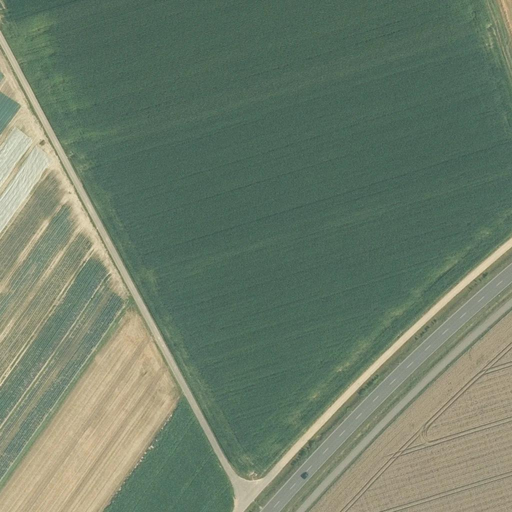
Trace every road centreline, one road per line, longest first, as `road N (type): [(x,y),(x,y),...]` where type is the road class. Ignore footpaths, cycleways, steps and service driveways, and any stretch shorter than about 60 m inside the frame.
road 1 (track): [(0,34),(244,503)]
road 2 (track): [(511,237),(360,379),(237,511)]
road 3 (secondary): [(511,270),(265,511)]
road 4 (track): [(511,301),(409,395),(301,511)]
